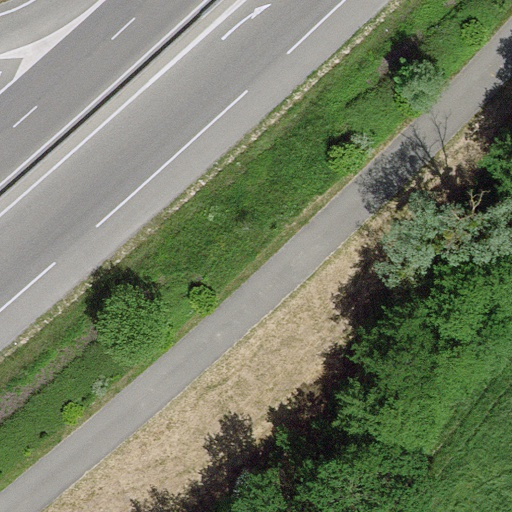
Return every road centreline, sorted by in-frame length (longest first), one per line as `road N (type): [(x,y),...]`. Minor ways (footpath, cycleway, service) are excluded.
road 1 (unclassified): [(10,511),(186,366),(393,175),(511,46)]
road 2 (trunk): [(0,267),(299,0)]
road 3 (trunk): [(150,0),(0,132)]
road 4 (track): [(511,365),(410,511)]
